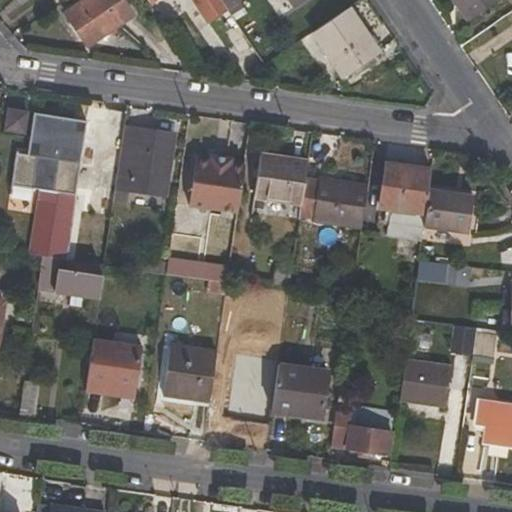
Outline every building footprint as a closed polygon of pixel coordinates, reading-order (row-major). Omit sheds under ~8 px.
[(82,38),(89,33),(96,41),(133,16),(122,0),(84,0),(65,13),(82,38)] [(452,0),(468,23),(500,0),(452,0)] [(380,54),(349,8),(312,32),(344,78),(380,54)] [(82,38),(87,46),(96,41),(89,33),(82,38)] [(8,109),(4,131),(25,134),(28,113),(8,109)] [(29,256),(42,258),(61,119),(34,114),(30,139),(29,156),(15,155),(11,185),(38,190),(29,256)] [(67,261),(87,122),(61,119),(42,258),(59,260),(67,261)] [(166,195),(175,135),(124,128),(113,202),(127,205),(129,191),(166,195)] [(255,198),(301,205),(307,161),(260,155),(255,198)] [(211,161),(196,159),(190,207),(237,214),(244,167),(231,165),(232,160),(211,157),(211,161)] [(444,168),(445,159),(436,158),(435,167),(444,168)] [(423,229),(429,191),(432,170),(385,163),(379,207),(390,209),(387,237),(422,242),(423,229)] [(313,222),(361,229),(367,186),(319,179),(313,222)] [(454,198),(454,195),(429,191),(423,229),(469,235),(473,201),(454,198)] [(37,290),(99,298),(103,275),(57,269),(59,260),(42,258),(37,290)] [(138,264),(137,271),(167,275),(169,262),(159,261),(159,266),(138,264)] [(227,283),(229,271),(169,262),(167,275),(209,281),(227,283)] [(263,279),(262,288),(288,292),(292,267),(276,264),(274,280),(263,279)] [(446,280),(468,282),(469,268),(448,265),(446,280)] [(349,298),(350,284),(293,277),(292,290),(349,298)] [(207,293),(225,296),(227,283),(209,281),(207,293)] [(453,327),(450,351),(474,354),(477,331),(453,327)] [(492,357),(496,334),(477,331),(474,354),(492,357)] [(141,347),(93,340),(87,387),(135,393),(141,347)] [(162,396),(210,403),(217,352),(170,345),(162,396)] [(445,408),(452,365),(406,358),(399,402),(445,408)] [(323,420),(329,372),(278,363),(271,412),(323,420)] [(24,381),(19,416),(36,418),(40,383),(24,381)] [(511,446),(511,406),(480,402),(477,424),(487,425),(484,442),(511,446)] [(351,425),(352,415),(336,412),(331,446),(388,454),(391,432),(351,425)]
